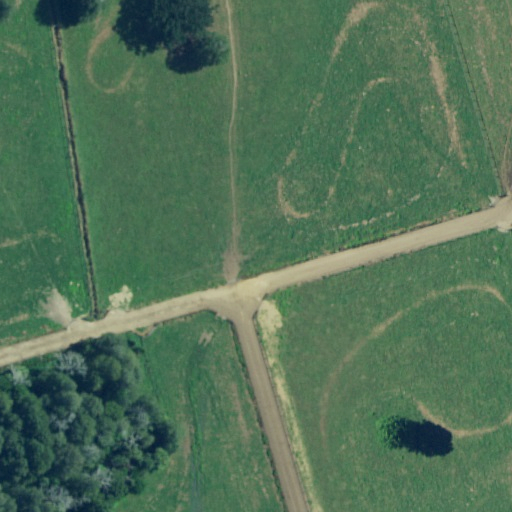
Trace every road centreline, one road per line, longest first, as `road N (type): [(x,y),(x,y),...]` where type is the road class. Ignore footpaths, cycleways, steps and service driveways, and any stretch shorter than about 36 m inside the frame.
road 1 (track): [(0,365),(511,216)]
road 2 (track): [(295,511),(231,298)]
